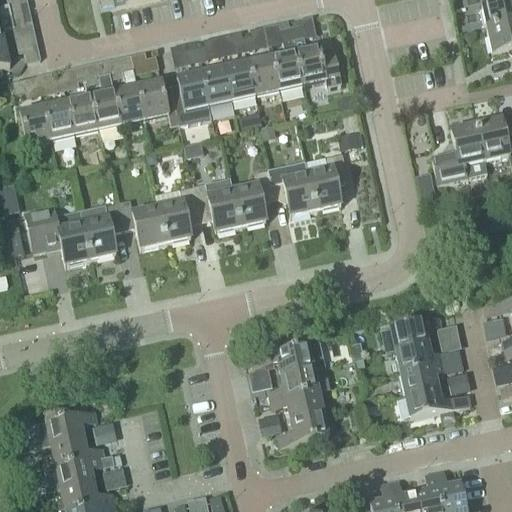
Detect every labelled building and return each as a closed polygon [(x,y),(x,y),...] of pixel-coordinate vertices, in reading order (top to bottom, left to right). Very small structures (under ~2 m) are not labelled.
[(101,16),(161,3),(159,0),(116,0),(111,1),(112,3),(99,6),(101,16)] [(511,0),(500,0),(501,4),(480,9),(485,35),(511,29),(511,0)] [(8,10),(0,12),(0,24),(24,19),(22,9),(8,12),(8,10)] [(13,31),(26,28),(24,19),(0,24),(0,49),(4,49),(1,36),(14,33),(13,31)] [(511,29),(485,35),(491,61),(511,55),(511,29)] [(303,43),(300,44),(298,31),(288,33),(301,93),(324,88),(325,94),(339,91),(333,61),(320,64),(318,52),(305,55),(303,43)] [(278,98),(301,93),(288,33),(279,35),(284,59),(270,62),(278,98)] [(244,57),(254,55),(251,41),(241,43),(244,57)] [(235,59),(244,57),(241,43),(232,46),(235,59)] [(10,71),(9,71),(4,49),(0,49),(0,73),(10,72),(10,71)] [(197,67),(207,65),(204,52),(194,54),(197,67)] [(188,69),(197,67),(194,54),(185,56),(188,69)] [(26,68),(39,65),(37,55),(24,58),(26,68)] [(136,91),(129,60),(120,62),(123,76),(121,76),(125,94),(112,96),(120,132),(144,127),(136,91)] [(148,78),(158,76),(155,62),(145,64),(148,78)] [(254,103),(278,98),(270,62),(246,68),(254,103)] [(120,132),(112,96),(106,67),(96,69),(99,82),(97,83),(101,99),(89,102),(97,137),(120,132)] [(231,108),(254,103),(246,68),(223,73),(231,108)] [(76,87),(85,85),(82,72),(73,74),(76,87)] [(207,113),(231,108),(223,73),(199,78),(207,113)] [(207,113),(199,78),(175,83),(178,95),(170,96),(178,132),(186,131),(184,118),(207,113)] [(54,98),(63,96),(60,83),(51,85),(54,98)] [(14,101),(24,98),(21,85),(11,87),(14,101)] [(178,132),(170,96),(162,98),(160,86),(136,91),(144,127),(166,122),(169,134),(178,132)] [(73,142),(97,137),(89,102),(65,107),(73,142)] [(50,147),(73,142),(65,107),(42,112),(50,147)] [(25,152),(50,147),(42,112),(18,117),(25,152)] [(511,174),(511,145),(506,147),(501,125),(475,131),(483,168),(508,163),(511,175),(511,174)] [(464,172),(483,168),(475,131),(450,136),(454,158),(431,163),(437,191),(461,185),(460,178),(465,177),(464,172)] [(303,167),(314,217),(340,211),(335,189),(347,187),(341,159),(329,162),(331,174),(326,175),(324,163),(303,167)] [(289,222),(314,217),(303,167),(266,176),(272,203),(284,200),(289,222)] [(261,205),(272,203),(266,176),(253,178),(256,190),(231,196),(239,234),(266,228),(261,205)] [(432,178),(418,179),(419,206),(433,205),(432,178)] [(231,196),(229,186),(204,191),(204,190),(192,192),(198,220),(210,217),(215,239),(239,234),(231,196)] [(186,222),(198,220),(192,192),(179,195),(179,197),(154,202),(156,212),(157,212),(165,250),(191,244),(186,222)] [(157,212),(156,212),(132,218),(129,206),(117,209),(123,236),(135,233),(140,255),(165,250),(157,212)] [(111,239),(123,236),(117,209),(104,211),(104,212),(79,218),(90,266),(116,261),(111,239)] [(79,218),(54,223),(52,215),(24,221),(32,259),(45,257),(48,253),(60,251),(65,272),(90,266),(79,218)] [(511,319),(511,306),(482,313),(484,324),(511,318),(511,319)] [(503,321),(484,324),(486,344),(505,342),(503,321)] [(394,357),(427,350),(424,337),(440,334),(438,323),(389,334),(394,357)] [(503,356),(511,354),(511,344),(501,347),(503,356)] [(312,375),(313,376),(324,373),(319,349),(251,364),(253,375),(278,369),(280,381),(312,375)] [(362,363),(359,349),(350,351),(353,365),(362,363)] [(457,356),(445,359),(429,363),(427,350),(394,357),(399,379),(459,366),(457,356)] [(511,354),(503,356),(505,366),(511,364),(511,354)] [(363,372),(362,364),(354,366),(356,374),(363,372)] [(434,382),(450,379),(461,376),(459,366),(399,379),(404,402),(436,395),(434,382)] [(511,367),(494,370),(496,390),(511,388),(511,367)] [(267,373),(249,380),(255,396),(273,389),(267,373)] [(317,397),(313,376),(312,375),(280,381),(283,394),(267,398),(269,408),(317,397)] [(502,405),(511,402),(511,391),(499,394),(502,405)] [(467,401),(455,404),(439,408),(436,395),(404,402),(409,425),(469,412),(467,401)] [(290,427),(322,420),(317,397),(269,408),(271,418),(288,414),(290,427)] [(94,418),(71,423),(68,412),(43,418),(46,429),(34,431),(39,455),(51,453),(51,452),(83,445),(80,433),(96,429),(94,418)] [(282,437),(279,419),(259,422),(262,440),(282,437)] [(322,420),(290,427),(293,439),(277,443),(279,454),(327,443),(322,420)] [(113,427),(94,430),(98,450),(117,446),(113,427)] [(56,475),(103,464),(101,455),(86,458),(83,445),(51,452),(51,453),(56,475)] [(49,500),(60,497),(93,490),(90,478),(113,472),(111,463),(103,464),(56,475),(44,477),(49,500)] [(433,479),(440,511),(464,511),(460,490),(446,493),(443,477),(433,479)] [(416,511),(440,511),(433,479),(423,482),(427,498),(414,501),(416,511)] [(416,511),(414,501),(401,503),(398,487),(388,489),(392,511),(416,511)] [(392,511),(388,489),(378,492),(382,508),(368,511),(392,511)] [(63,511),(100,511),(114,509),(112,499),(95,503),(93,490),(60,497),(63,511)]
